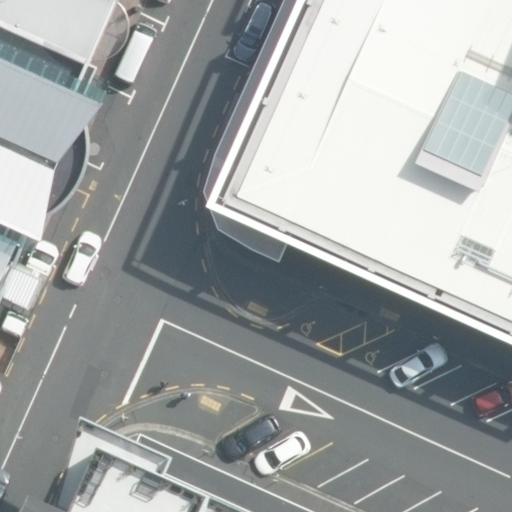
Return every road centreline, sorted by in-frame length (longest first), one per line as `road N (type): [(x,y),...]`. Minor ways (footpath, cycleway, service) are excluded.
road 1 (unclassified): [(511,480),(96,294)]
road 2 (tertiary): [(96,294),(230,0)]
road 3 (tertiary): [(0,500),(96,294)]
